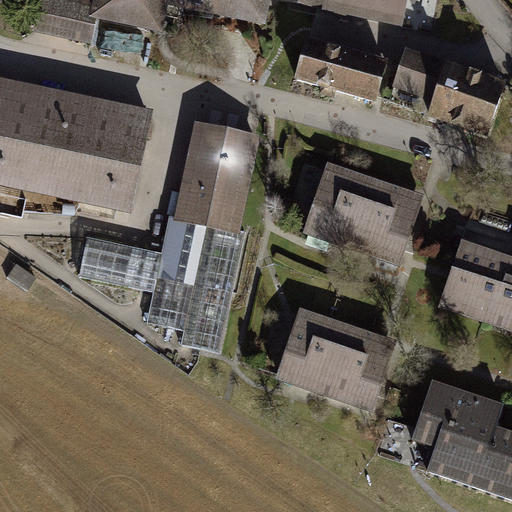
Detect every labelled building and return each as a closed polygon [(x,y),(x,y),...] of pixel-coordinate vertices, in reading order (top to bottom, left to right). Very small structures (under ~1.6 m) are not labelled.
[(96,0),(32,0),(26,31),(87,44),(92,21),(96,0)] [(96,0),(92,21),(163,36),(169,6),(263,27),(269,0),(96,0)] [(286,0),(394,23),(398,0),(286,0)] [(385,62),(303,38),(291,79),(374,103),(385,62)] [(505,81),(403,50),(392,87),(433,99),(427,118),(488,137),(505,81)] [(0,187),(131,214),(152,110),(0,79),(0,187)] [(256,140),(192,126),(172,222),(236,236),(256,140)] [(424,197),(324,164),(300,238),(399,270),(424,197)] [(244,238),(236,236),(172,222),(165,221),(157,255),(84,239),(76,277),(154,293),(147,324),(182,331),(178,349),(218,357),(244,238)] [(511,257),(461,240),(437,312),(511,336),(511,257)] [(12,269),(0,301),(25,310),(36,277),(12,269)] [(396,343),(298,311),(274,382),(372,414),(396,343)] [(504,405),(430,380),(409,443),(438,452),(430,476),(511,503),(511,434),(496,429),(504,405)]
